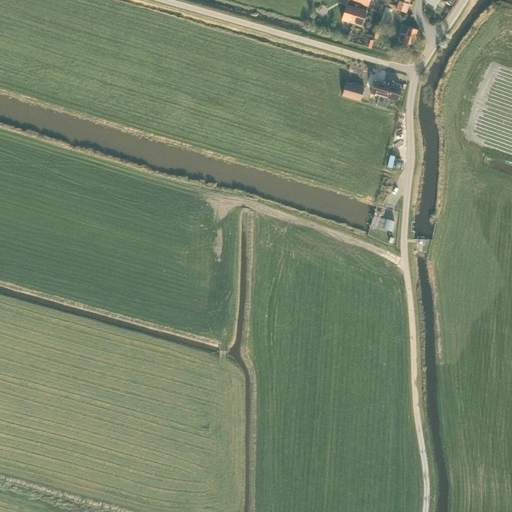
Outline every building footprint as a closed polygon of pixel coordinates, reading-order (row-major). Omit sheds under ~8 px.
[(342,20),(344,21),(353,24),(357,9),(359,0),(347,0),(347,1),(342,20)] [(367,7),(369,0),(359,0),(357,9),(353,24),(362,26),(366,11),(367,7)] [(411,49),(412,46),(417,31),(407,28),(405,35),(400,34),(398,41),(403,42),(401,46),(411,49)] [(406,50),(393,46),(391,52),(404,56),(406,50)] [(363,67),(351,63),(347,75),(359,79),(363,67)] [(360,102),(364,86),(346,81),(342,96),(360,102)] [(397,101),(400,89),(374,82),(370,94),(397,101)] [(391,232),(394,222),(386,219),(383,229),(391,232)]
